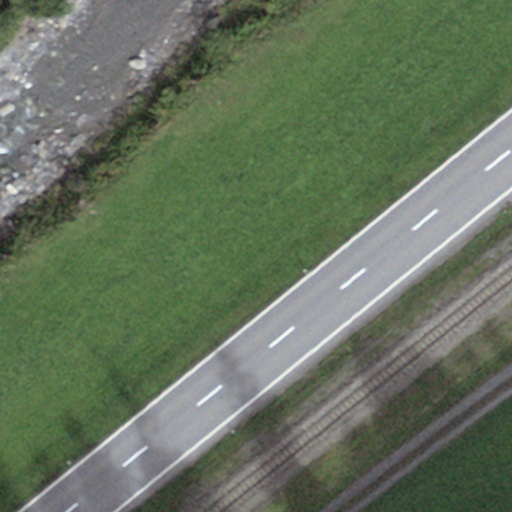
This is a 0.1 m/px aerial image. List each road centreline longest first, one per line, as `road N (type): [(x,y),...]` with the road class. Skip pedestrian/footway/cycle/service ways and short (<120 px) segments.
road 1 (secondary): [(511,170),(94,511)]
road 2 (track): [(374,511),(511,406)]
